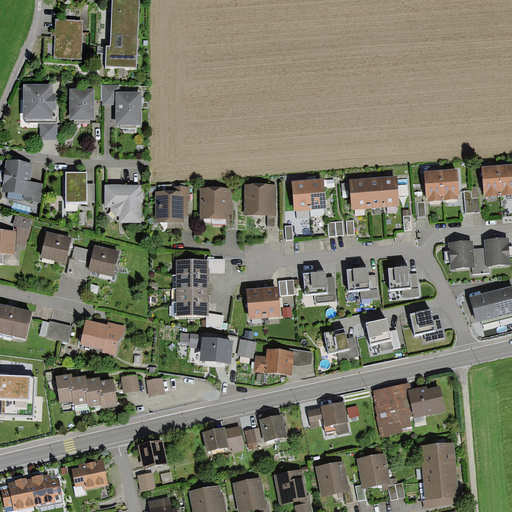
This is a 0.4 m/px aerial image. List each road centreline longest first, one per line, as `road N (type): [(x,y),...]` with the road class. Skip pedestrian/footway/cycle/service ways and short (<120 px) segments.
road 1 (tertiary): [(113,435),(468,356)]
road 2 (residential): [(422,256),(248,256)]
road 3 (track): [(476,511),(461,358)]
